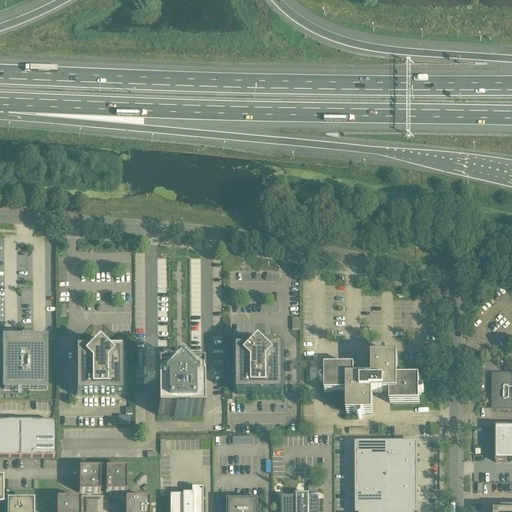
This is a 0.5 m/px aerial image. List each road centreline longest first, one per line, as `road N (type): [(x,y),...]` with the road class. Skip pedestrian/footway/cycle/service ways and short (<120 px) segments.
road 1 (unclassified): [(457,511),(452,282),(186,230),(0,217)]
road 2 (motorway): [(511,87),(0,74)]
road 3 (motorway): [(7,102),(142,128),(409,155),(511,176)]
road 4 (motorway): [(7,102),(511,117)]
road 5 (motorway): [(511,60),(352,44),(295,18),(276,0)]
